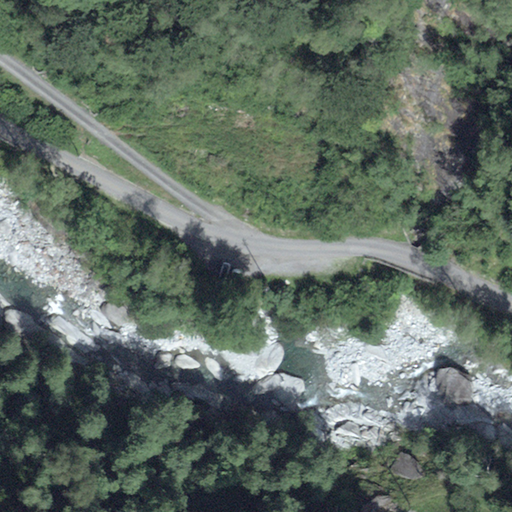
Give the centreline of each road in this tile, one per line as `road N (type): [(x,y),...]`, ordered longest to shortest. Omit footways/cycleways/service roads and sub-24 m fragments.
road 1 (unclassified): [(511,304),(389,252),(289,249),(204,231),(0,126)]
road 2 (track): [(232,240),(0,60)]
